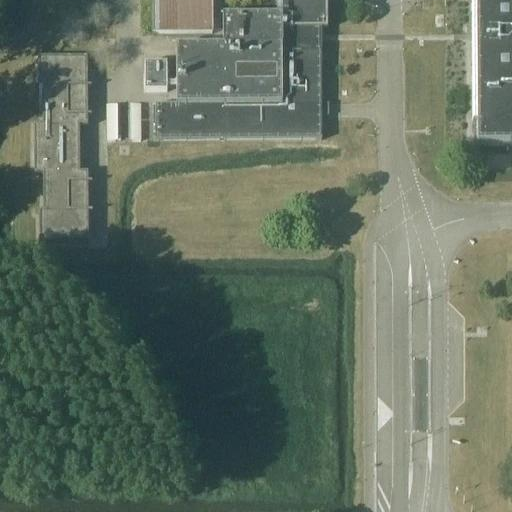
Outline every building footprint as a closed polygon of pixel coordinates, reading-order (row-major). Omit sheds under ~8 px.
[(151,0),(152,36),(212,35),(211,0),(151,0)] [(176,107),(155,107),(156,142),(321,142),(321,118),(321,105),(321,42),(321,39),(321,36),(321,30),(327,30),(327,0),(326,0),(280,0),(280,12),(280,18),(223,19),(222,19),(222,48),(175,48),(176,107)] [(511,0),(475,0),(476,147),(511,147),(511,0)] [(39,243),(88,243),(88,214),(92,214),(92,213),(88,213),(88,186),(92,185),(92,184),(88,184),(87,175),(80,175),(79,128),(87,128),(87,119),(91,119),(91,117),(87,117),(87,90),(91,90),(91,89),(87,89),(87,60),(38,60),(38,89),(34,89),(34,90),(42,90),(43,127),(34,127),(34,176),(43,176),(43,213),(35,213),(35,214),(39,214),(39,243)] [(143,94),(166,94),(166,66),(143,66),(143,94)]
